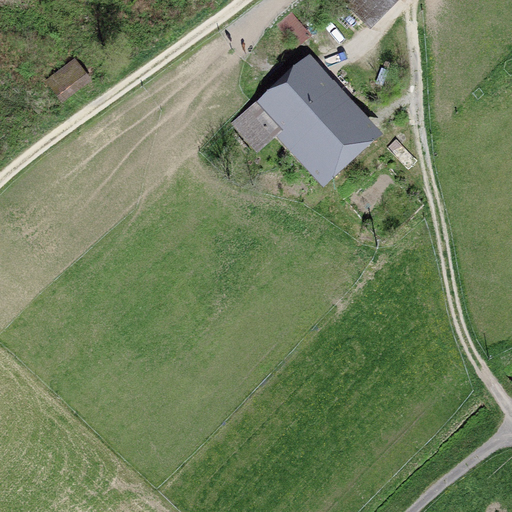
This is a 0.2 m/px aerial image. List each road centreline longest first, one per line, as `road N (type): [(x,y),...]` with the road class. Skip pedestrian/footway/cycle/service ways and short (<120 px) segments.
road 1 (track): [(477,365),(457,317),(422,151),(406,11),(412,0)]
road 2 (track): [(243,0),(0,180)]
road 3 (track): [(404,511),(511,430)]
